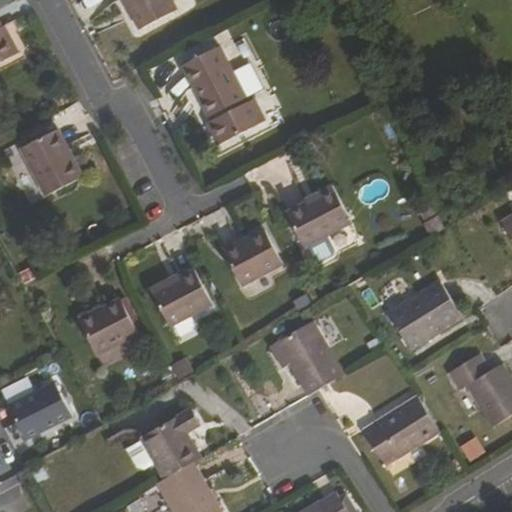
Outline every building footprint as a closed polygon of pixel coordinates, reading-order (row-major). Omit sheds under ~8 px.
[(122,0),(136,26),(138,24),(124,0),(122,0)] [(124,0),(138,24),(173,6),(169,0),(124,0)] [(0,63),(16,54),(6,35),(3,37),(0,30),(0,63)] [(194,90),(197,88),(210,114),(208,116),(204,118),(216,141),(263,116),(251,94),(246,97),(217,42),(179,61),(194,90)] [(208,116),(210,114),(197,88),(194,90),(208,116)] [(42,197),(76,179),(62,153),(66,151),(55,130),(19,149),(42,197)] [(76,179),(79,177),(66,151),(62,153),(76,179)] [(308,192),(310,194),(300,199),(280,209),(297,243),(346,219),(326,183),(308,192)] [(511,215),(501,222),(511,239),(511,215)] [(258,228),(217,248),(234,282),(275,262),(258,228)] [(172,272),(144,285),(164,322),(207,301),(190,267),(173,274),(172,272)] [(437,279),(387,310),(412,348),(462,317),(437,279)] [(91,352),(132,331),(114,296),(73,316),(91,352)] [(318,390),(343,375),(312,322),(276,343),(288,364),(307,396),(318,390)] [(378,341),(367,347),(372,357),(383,350),(378,341)] [(276,343),(270,345),(283,367),(288,364),(276,343)] [(493,426),(511,414),(511,376),(504,363),(491,371),(480,354),(450,372),(460,389),(467,385),(493,426)] [(53,385),(9,406),(27,438),(69,418),(53,385)] [(366,428),(389,463),(440,432),(417,396),(366,428)] [(184,431),(198,424),(189,408),(137,438),(138,439),(122,448),(134,467),(141,469),(152,463),(162,479),(192,462),(199,458),(184,431)] [(171,511),(219,511),(220,511),(192,462),(162,479),(155,483),(171,511)] [(347,511),(339,498),(337,494),(320,504),(324,511),(347,511)] [(355,511),(345,494),(339,498),(347,511),(355,511)] [(324,511),(320,504),(319,503),(302,511),(324,511)]
